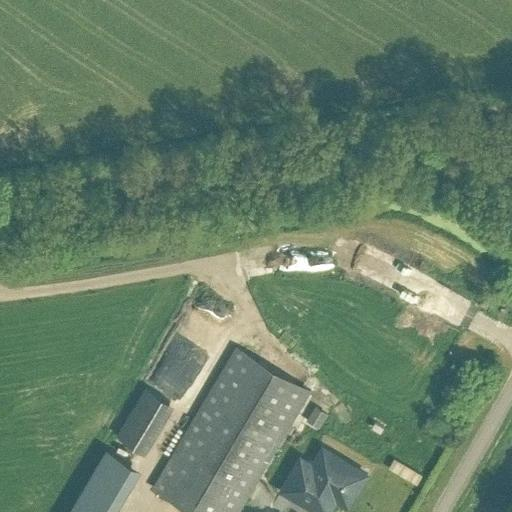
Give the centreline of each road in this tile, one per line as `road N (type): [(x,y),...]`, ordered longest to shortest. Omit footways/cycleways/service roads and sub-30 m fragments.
road 1 (track): [(234,307),(226,275),(211,262),(0,293)]
road 2 (unclassified): [(440,511),(511,387)]
